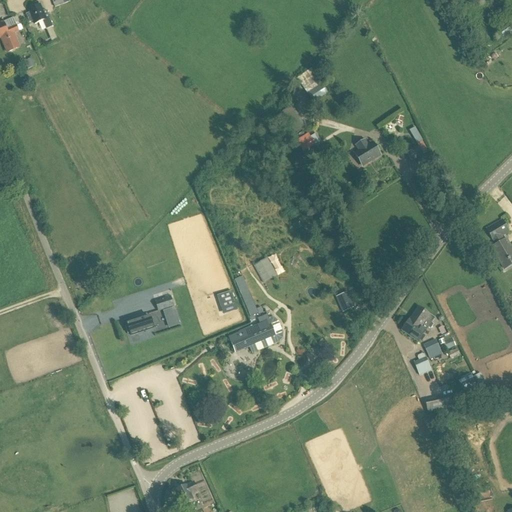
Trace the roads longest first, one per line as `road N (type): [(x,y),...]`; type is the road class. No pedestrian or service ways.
road 1 (tertiary): [(155,486),(181,461),(317,398),(443,236),(511,164)]
road 2 (unclassified): [(155,486),(132,459),(0,134)]
